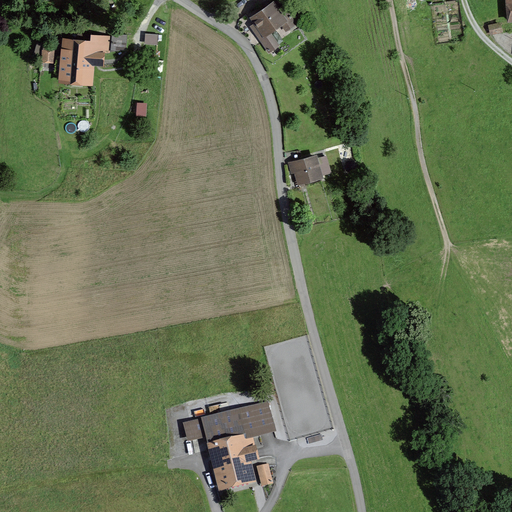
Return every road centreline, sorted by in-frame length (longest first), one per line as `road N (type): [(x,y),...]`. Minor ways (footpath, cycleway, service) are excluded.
road 1 (unclassified): [(343,444),(293,254),(271,94),(244,44),(186,0)]
road 2 (track): [(389,0),(442,220)]
